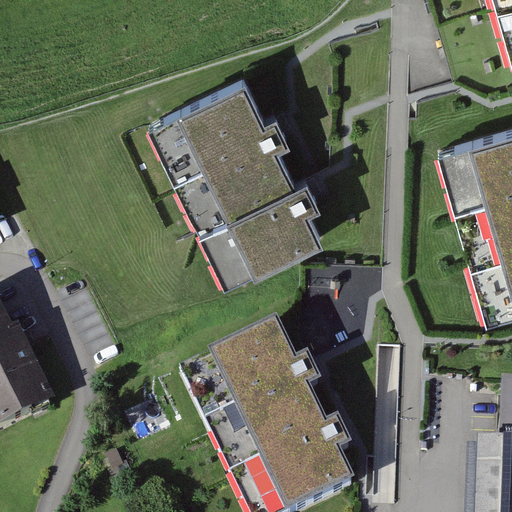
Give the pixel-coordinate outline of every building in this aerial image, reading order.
[(511,0),(496,0),(511,56),(511,0)] [(240,77),(145,124),(225,285),(320,238),(299,197),(269,136),(240,77)] [(511,129),(438,150),(486,319),(511,311),(511,129)] [(0,441),(53,414),(0,311),(0,441)] [(298,379),(274,329),(184,372),(251,511),(288,511),(348,483),(298,379)] [(511,511),(511,444),(505,445),(469,443),(466,511),(511,511)]
